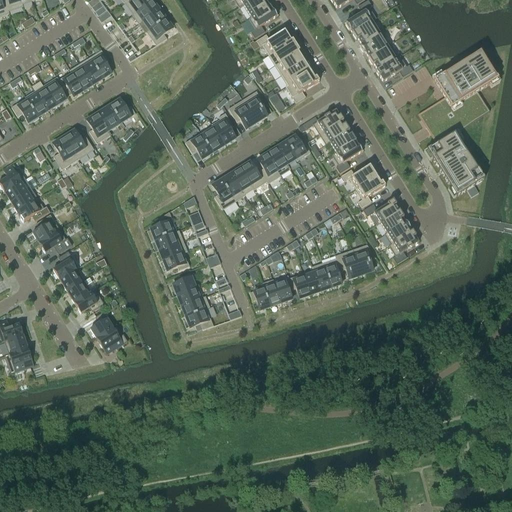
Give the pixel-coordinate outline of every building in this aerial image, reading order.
[(21,6),(19,0),(3,0),(3,1),(8,13),(22,8),(21,6)] [(129,0),(124,4),(133,16),(152,2),(150,0),(129,0)] [(232,0),(238,9),(238,10),(243,7),(242,7),(252,0),(232,0)] [(265,0),(252,0),(242,7),(243,7),(250,19),(269,7),(268,8),(265,2),(266,1),(265,0)] [(329,0),(332,5),(333,4),(336,10),(352,0),(329,0)] [(8,13),(3,1),(0,1),(0,17),(8,15),(8,13)] [(138,26),(158,11),(157,9),(155,6),(152,3),(152,2),(133,16),(132,17),(138,26)] [(367,2),(357,8),(361,14),(368,9),(369,10),(371,8),(367,2)] [(250,19),(248,20),(248,21),(255,31),(261,28),(277,17),(273,10),(272,11),(269,7),(250,19)] [(361,14),(344,25),(348,32),(350,31),(352,34),(351,34),(352,35),(375,20),(369,10),(368,9),(361,14)] [(145,34),(165,20),(165,19),(162,16),(160,13),(159,11),(158,11),(138,26),(144,35),(145,34)] [(107,13),(102,16),(106,21),(110,18),(108,15),(107,13)] [(106,21),(102,16),(97,20),(101,25),(106,21)] [(34,24),(31,19),(26,22),(29,27),(34,24)] [(163,36),(172,30),(165,20),(145,34),(155,47),(166,41),(163,36)] [(375,20),(352,35),(356,41),(357,41),(360,46),(358,48),(359,48),(380,35),(379,34),(372,23),(376,20),(375,20)] [(29,27),(26,22),(21,25),(24,30),(29,27)] [(255,31),(250,34),(254,40),(264,34),(261,28),(255,31)] [(269,42),(261,47),(268,57),(292,42),(285,31),(269,42)] [(380,35),(359,48),(363,55),(364,54),(368,60),(367,60),(368,60),(389,47),(381,34),(381,33),(379,34),(380,35)] [(265,36),(255,43),(259,48),(261,47),(269,42),(265,36)] [(85,44),(82,39),(76,42),(79,46),(80,48),(85,44)] [(292,42),(268,57),(274,67),(297,53),(297,54),(299,53),(296,49),(292,42)] [(389,47),(368,60),(372,67),(373,66),(376,72),(377,72),(397,59),(389,47)] [(108,64),(101,52),(88,60),(101,82),(101,81),(111,76),(105,66),(108,64)] [(418,117),(420,121),(430,137),(435,144),(436,145),(428,150),(434,159),(432,160),(440,173),(441,175),(450,189),(454,187),(459,194),(458,195),(459,196),(466,192),(474,187),(479,184),(484,181),(480,175),(469,157),(455,135),(484,117),(489,113),(481,100),(477,95),(477,94),(489,86),(486,82),(494,77),(494,78),(495,77),(483,57),(480,52),(465,62),(436,80),(437,82),(434,84),(444,100),(438,104),(419,116),(418,116),(418,117)] [(297,53),(274,67),(281,78),(303,63),(297,54),(297,53)] [(376,72),(375,73),(378,78),(379,78),(382,83),(398,73),(406,69),(399,58),(397,59),(377,72),(376,72)] [(101,82),(88,60),(79,66),(92,87),(94,86),(97,84),(101,82)] [(303,63),(281,78),(287,87),(287,88),(311,73),(307,66),(304,62),(303,63)] [(92,87),(79,66),(69,72),(71,74),(83,93),(87,91),(90,89),(92,87)] [(40,72),(37,67),(32,70),(34,74),(35,75),(40,72)] [(406,69),(398,73),(402,79),(412,73),(408,67),(406,69)] [(287,87),(285,89),(291,100),(301,93),(314,86),(314,87),(318,84),(318,83),(311,73),(287,88),(287,87)] [(83,93),(71,74),(58,82),(63,90),(64,92),(67,90),(73,99),(76,97),(79,96),(83,93)] [(251,82),(247,78),(243,82),(247,86),(251,82)] [(59,92),(63,90),(58,82),(56,79),(43,87),(56,108),(57,108),(62,105),(61,104),(63,103),(65,102),(59,92)] [(17,87),(16,85),(14,82),(9,85),(12,90),(17,87)] [(56,108),(43,87),(34,93),(47,113),(49,112),(52,110),(56,108)] [(47,113),(34,93),(25,99),(25,100),(38,119),(41,117),(44,115),(46,114),(47,113)] [(264,107),(256,93),(242,102),(256,125),(267,118),(261,109),(264,107)] [(301,93),(291,100),(295,105),(305,99),(301,93)] [(38,119),(25,100),(11,109),(17,119),(22,116),(28,125),(30,124),(30,123),(32,122),(33,123),(38,120),(37,119),(38,119)] [(135,116),(130,108),(125,111),(119,101),(109,108),(108,108),(119,125),(135,116)] [(256,125),(242,102),(228,111),(236,124),(239,122),(245,131),(248,130),(251,128),(256,125)] [(279,102),(274,106),(279,114),(285,110),(279,102)] [(119,125),(108,108),(107,109),(101,112),(97,115),(96,115),(108,133),(119,125)] [(335,112),(312,126),(318,137),(342,122),(339,117),(335,112)] [(108,133),(96,115),(86,122),(92,131),(88,133),(96,146),(110,137),(108,133)] [(235,141),(229,131),(233,128),(224,115),(218,119),(219,121),(211,126),(211,127),(211,128),(212,127),(224,147),(229,144),(232,142),(235,141)] [(342,122),(318,137),(325,147),(325,148),(329,145),(348,132),(344,126),(343,126),(341,123),(343,122),(342,122)] [(224,147),(212,127),(211,128),(200,135),(212,155),(212,154),(214,154),(219,150),(224,147)] [(79,142),(73,132),(63,138),(63,139),(77,161),(93,151),(85,138),(79,142)] [(348,132),(329,145),(335,154),(335,155),(355,142),(351,136),(350,137),(348,133),(349,133),(348,132)] [(212,155),(200,135),(184,145),(191,156),(196,153),(202,161),(212,155)] [(300,147),(294,137),(291,139),(288,141),(285,143),(295,161),(297,163),(310,155),(303,145),(300,147)] [(77,161),(63,139),(62,139),(52,145),(58,155),(53,158),(61,172),(77,161)] [(335,154),(331,157),(338,168),(345,163),(363,152),(358,145),(357,146),(355,143),(355,142),(335,155),(335,154)] [(295,161),(285,143),(284,144),(281,146),(278,148),(276,149),(275,149),(286,166),(295,161)] [(286,166),(275,149),(273,151),(270,152),(266,155),(280,177),(289,171),(286,166)] [(280,177),(266,155),(262,157),(259,159),(257,161),(263,170),(259,172),(259,173),(266,184),(267,186),(267,185),(280,177)] [(338,168),(335,169),(339,175),(349,169),(345,163),(338,168)] [(266,184),(259,173),(259,172),(258,171),(255,173),(249,164),(246,165),(243,167),(240,169),(239,170),(253,191),(252,191),(253,192),(266,184)] [(17,172),(13,166),(3,173),(7,179),(0,182),(0,187),(4,194),(25,181),(19,171),(17,172)] [(354,177),(348,181),(355,192),(377,178),(370,167),(354,177)] [(253,191),(239,170),(238,169),(233,172),(234,173),(230,175),(243,197),(244,196),(252,191),(253,191)] [(351,172),(341,178),(344,184),(348,181),(354,177),(351,172)] [(243,197),(230,175),(228,177),(225,179),(221,181),(235,203),(244,197),(244,196),(243,197)] [(317,183),(313,178),(308,181),(312,186),(317,183)] [(377,178),(355,192),(361,202),(362,202),(367,198),(379,191),(384,188),(377,178)] [(67,179),(62,182),(64,184),(66,188),(68,190),(72,187),(67,179)] [(10,204),(31,191),(25,181),(4,194),(10,204)] [(235,203),(221,181),(211,187),(217,196),(213,199),(222,212),(235,203)] [(312,186),(308,181),(303,184),(306,189),(312,186)] [(16,214),(37,200),(31,191),(10,204),(16,214)] [(293,198),(291,194),(290,193),(285,196),(288,201),(293,198)] [(361,202),(357,204),(361,210),(371,204),(367,198),(362,202),(361,202)] [(193,199),(183,205),(185,211),(196,206),(193,199)] [(31,218),(44,210),(37,200),(16,214),(22,224),(31,218)] [(376,212),(368,217),(369,217),(375,227),(379,225),(399,213),(399,212),(398,212),(395,207),(395,206),(392,202),(376,212)] [(272,211),(269,206),(264,209),(267,214),(272,211)] [(373,206),(362,213),(366,219),(369,217),(368,217),(376,212),(373,206)] [(44,210),(31,218),(34,223),(49,214),(46,209),(44,210)] [(267,214),(264,209),(259,212),(262,217),(267,214)] [(399,213),(379,225),(385,235),(386,235),(406,222),(404,223),(402,220),(403,219),(399,213)] [(176,233),(168,214),(157,221),(160,227),(149,231),(154,242),(176,233)] [(339,215),(334,218),(337,223),(343,220),(339,215)] [(50,216),(35,226),(38,230),(53,221),(50,216)] [(334,218),(329,221),(332,226),(337,223),(334,218)] [(38,245),(59,231),(53,221),(38,230),(32,234),(38,245)] [(249,226),(247,222),(246,221),(241,224),(244,229),(249,226)] [(385,235),(383,236),(384,236),(390,246),(390,247),(412,233),(412,232),(411,233),(409,230),(411,229),(406,222),(386,235),(385,235)] [(318,235),(315,230),(309,233),(313,238),(318,235)] [(53,249),(65,241),(59,231),(38,245),(44,255),(53,249)] [(182,243),(178,233),(178,232),(176,233),(154,242),(154,243),(156,247),(157,250),(158,252),(182,243)] [(313,238),(309,233),(304,236),(308,242),(313,238)] [(390,246),(388,247),(388,248),(395,258),(402,254),(418,244),(414,238),(415,238),(412,233),(390,247),(390,246)] [(65,241),(53,249),(57,256),(71,247),(67,240),(65,241)] [(299,247),(296,242),(291,245),(294,250),(299,247)] [(187,253),(186,253),(182,243),(158,252),(159,255),(160,258),(162,262),(162,263),(183,254),(183,255),(187,253)] [(294,250),(291,245),(285,248),(289,253),(294,250)] [(366,247),(352,252),(360,277),(361,277),(372,273),(368,263),(375,260),(366,247)] [(352,252),(335,258),(336,260),(340,272),(345,271),(349,281),(360,277),(352,252)] [(68,253),(57,260),(61,266),(71,259),(68,253)] [(189,268),(183,255),(183,254),(162,263),(166,273),(177,269),(178,273),(189,268)] [(395,258),(392,260),(396,266),(406,260),(402,254),(395,258)] [(216,256),(210,258),(214,268),(220,266),(216,256)] [(214,268),(210,258),(205,260),(207,265),(209,270),(214,268)] [(59,281),(76,271),(78,269),(71,259),(61,266),(52,271),(59,281)] [(269,259),(264,262),(266,265),(267,267),(272,264),(269,259)] [(341,274),(340,272),(336,260),(321,265),(330,290),(334,288),(338,287),(341,286),(339,282),(337,276),(341,274)] [(330,290),(321,265),(311,269),(312,271),(320,293),(322,293),(326,291),(330,290)] [(247,271),(251,280),(259,276),(255,267),(247,271)] [(83,282),(76,271),(59,281),(66,293),(83,282)] [(320,293),(312,271),(302,274),(302,276),(310,297),(314,295),(317,294),(320,294),(320,293)] [(244,274),(239,278),(242,283),(247,279),(244,274)] [(195,290),(189,275),(181,279),(182,283),(172,287),(176,298),(195,291),(195,290)] [(310,297),(302,276),(288,280),(288,281),(291,290),(290,290),(291,292),(292,291),(295,290),(299,301),(302,300),(305,299),(305,298),(309,297),(310,297)] [(291,301),(287,291),(290,290),(291,290),(288,281),(288,280),(287,277),(287,278),(273,282),(272,283),(280,305),(285,304),(288,302),(291,301)] [(280,305),(272,283),(273,282),(272,281),(262,285),(261,285),(263,290),(270,309),(274,307),(278,306),(280,305)] [(90,294),(83,282),(66,293),(73,305),(90,294)] [(202,299),(199,289),(198,289),(195,290),(195,291),(176,298),(176,299),(178,303),(179,306),(180,308),(203,300),(202,299)] [(270,309),(263,290),(249,295),(252,303),(256,302),(259,312),(262,311),(266,310),(270,309)] [(103,306),(94,292),(90,294),(73,305),(80,315),(89,309),(91,314),(103,306)] [(209,309),(205,299),(205,298),(202,299),(203,300),(180,308),(181,311),(183,314),(184,318),(206,310),(209,309)] [(213,328),(206,310),(184,318),(185,319),(189,330),(194,328),(199,326),(202,331),(202,332),(213,328)] [(227,316),(230,322),(241,318),(238,312),(228,316),(227,316)] [(113,330),(103,314),(95,319),(98,325),(90,330),(96,340),(113,330)] [(23,337),(19,325),(9,329),(6,322),(0,324),(0,340),(1,344),(4,343),(23,337)] [(127,343),(122,336),(118,339),(113,330),(96,340),(106,356),(127,343)] [(27,350),(23,337),(4,343),(8,356),(27,350)] [(8,356),(4,358),(10,376),(33,368),(27,350),(8,356)] [(366,494),(374,494),(373,482),(366,483),(366,494)]
